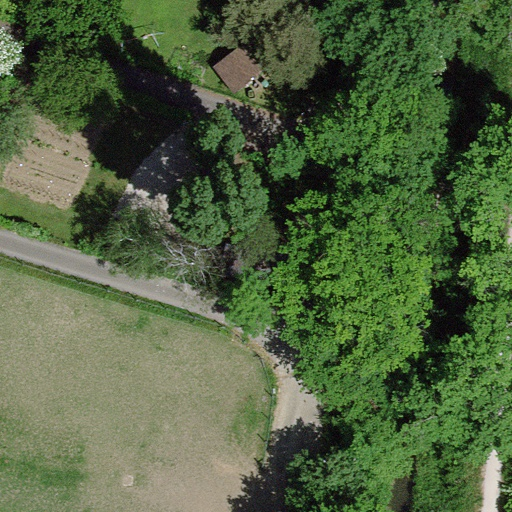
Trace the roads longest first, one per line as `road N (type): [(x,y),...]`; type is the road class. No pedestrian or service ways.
road 1 (residential): [(370,0),(333,313),(319,329),(306,329)]
road 2 (residential): [(306,329),(0,238)]
road 3 (track): [(511,330),(490,511)]
road 4 (residential): [(306,329),(297,459)]
